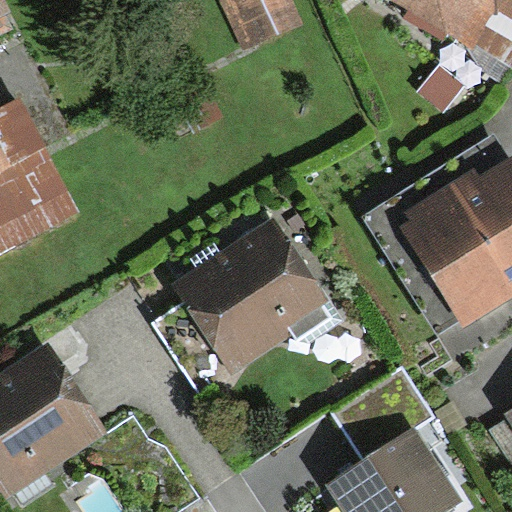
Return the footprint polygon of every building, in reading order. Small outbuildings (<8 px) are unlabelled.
[(6,0),(0,0),(0,47),(24,35),(6,0)] [(284,0),(235,0),(214,11),(239,64),(301,34),(284,0)] [(511,0),(398,0),(440,21),(451,0),(511,0)] [(22,102),(0,113),(0,252),(79,212),(22,102)] [(511,167),(476,112),(374,178),(442,282),(511,236),(511,167)] [(277,222),(179,285),(236,373),(334,310),(277,222)] [(50,351),(0,381),(0,497),(102,434),(50,351)] [(421,438),(330,493),(341,511),(461,511),(465,510),(421,438)]
